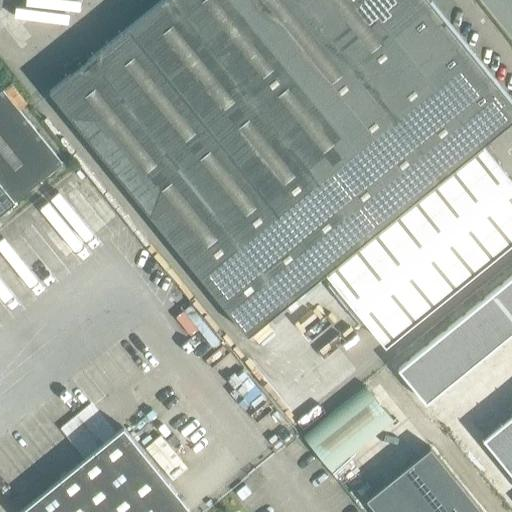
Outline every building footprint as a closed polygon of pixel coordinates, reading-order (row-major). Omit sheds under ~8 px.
[(159,0),(51,88),(248,332),(326,268),(385,341),(511,238),(511,178),(482,142),(511,117),(511,98),(432,0),(159,0)] [(47,141),(4,87),(0,90),(0,211),(47,173),(63,160),(47,141)] [(511,275),(399,368),(427,404),(511,334),(511,275)] [(511,417),(485,439),(511,473),(511,417)] [(193,511),(125,427),(20,511),(193,511)] [(378,511),(484,511),(431,446),(367,498),(378,511)]
